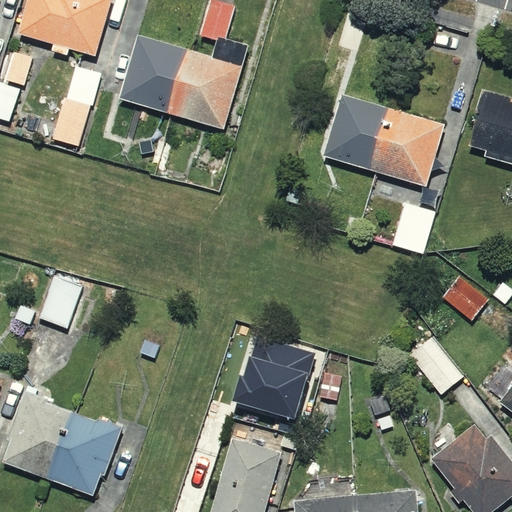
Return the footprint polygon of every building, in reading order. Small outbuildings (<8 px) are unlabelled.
[(110,0),(20,0),(12,37),(96,58),(110,0)] [(209,42),(205,56),(134,35),(114,102),(221,134),(241,67),(247,47),(223,40),(235,2),(227,0),(202,0),(191,37),(209,42)] [(27,89),(36,54),(10,47),(1,82),(27,89)] [(437,121),(335,91),(315,159),(417,189),(437,121)] [(511,101),(480,93),(464,150),(511,163),(511,101)] [(79,149),(91,104),(59,96),(47,141),(79,149)] [(420,255),(432,212),(400,203),(388,246),(420,255)] [(84,285),(51,272),(33,318),(67,331),(84,285)] [(490,299),(457,273),(439,297),(472,322),(490,299)] [(464,374),(432,332),(401,355),(433,397),(464,374)] [(249,381),(240,408),(304,426),(316,379),(313,377),(319,358),(262,340),(255,363),(257,364),(252,382),(249,381)] [(511,384),(494,410),(511,423),(511,384)] [(114,426),(20,392),(0,445),(0,465),(88,498),(114,426)] [(490,511),(511,496),(511,472),(475,422),(423,460),(461,511),(490,511)] [(261,511),(279,450),(222,433),(199,511),(261,511)] [(409,511),(407,490),(286,504),(287,511),(409,511)]
